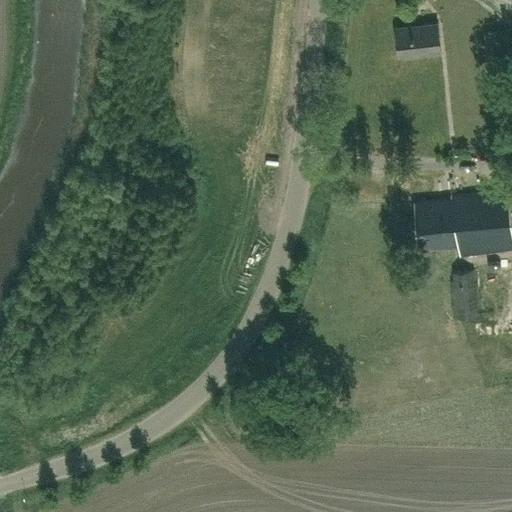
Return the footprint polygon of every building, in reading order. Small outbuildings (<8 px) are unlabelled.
[(400,56),(442,52),(439,22),(397,26),(400,56)] [(485,43),(500,43),(499,31),(484,32),(485,43)] [(460,255),(511,249),(511,226),(508,189),(452,195),(452,198),(415,201),(420,250),(459,246),(460,255)] [(453,317),(478,315),(474,269),(453,271),(454,282),(450,282),(453,317)] [(501,310),(511,305),(511,304),(507,291),(496,295),(501,310)]
